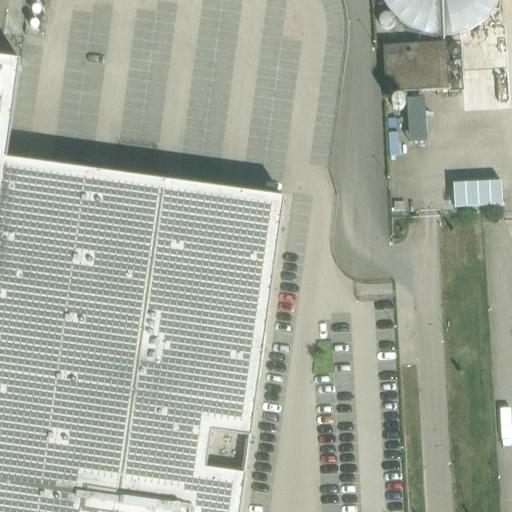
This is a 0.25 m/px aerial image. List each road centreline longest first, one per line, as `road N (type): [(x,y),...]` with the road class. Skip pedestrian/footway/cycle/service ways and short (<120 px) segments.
road 1 (unknown): [(59,0),(47,113),(60,138),(235,170)]
road 2 (unclassified): [(439,511),(423,220)]
road 3 (unknown): [(376,511),(365,354),(354,323),(315,288)]
road 4 (unknown): [(290,511),(315,288)]
road 5 (unknown): [(257,0),(235,170)]
road 6 (unknown): [(314,147),(301,0)]
road 7 (unknown): [(315,288),(314,147)]
road 8 (unknown): [(427,303),(361,198)]
